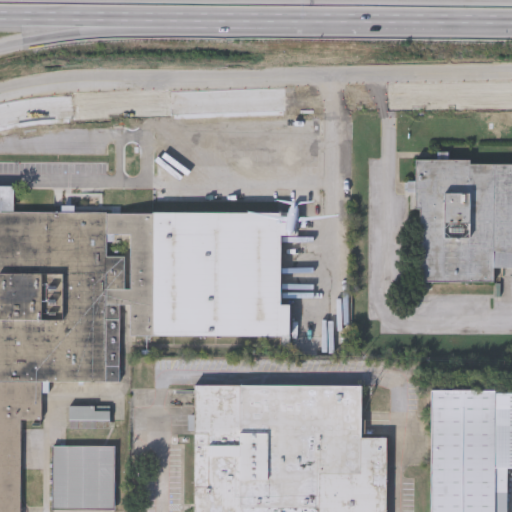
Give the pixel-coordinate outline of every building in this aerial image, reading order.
[(511,269),(492,269),(492,283),(418,282),(419,210),(413,210),(413,162),(511,162),(511,269)] [(288,337),(128,336),(128,312),(119,312),(119,383),(41,383),(41,421),(20,421),(20,511),(0,511),(0,185),(12,186),(12,212),(297,213),(297,235),(280,235),(279,305),(288,305),(288,337)] [(384,511),(192,511),(192,386),(359,386),(359,438),(384,438),(384,511)] [(428,511),(429,392),(511,392),(511,469),(506,469),(505,511),(428,511)] [(68,428),(68,408),(109,408),(109,428),(68,428)] [(114,447),(114,510),(51,510),(52,447),(114,447)]
